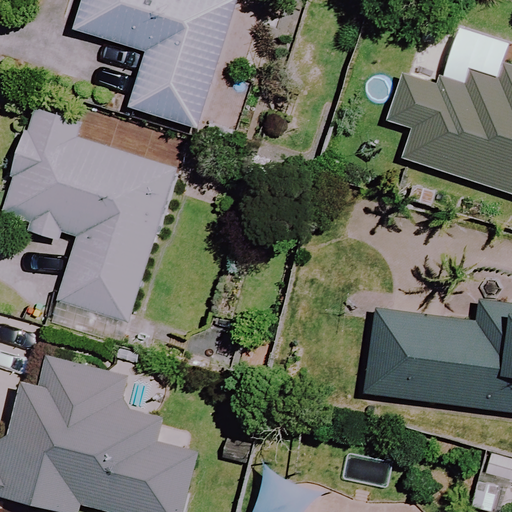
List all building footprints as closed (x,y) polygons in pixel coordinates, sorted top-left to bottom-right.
[(88,0),(80,31),(153,53),(136,109),(203,130),(242,1),(238,0),(88,0)] [(389,126),(415,134),(406,163),(511,195),(511,77),(483,69),(475,96),(406,74),(389,126)] [(80,127),(39,115),(6,222),(81,245),(62,305),(131,326),(178,175),(75,143),(80,127)] [(369,396),(511,414),(511,304),(384,288),(369,396)] [(131,380),(42,355),(15,452),(0,447),(0,503),(2,495),(63,511),(84,511),(86,506),(108,511),(190,511),(212,434),(123,409),(131,380)] [(511,511),(511,458),(495,452),(474,508),(484,511),(511,511)] [(249,511),(314,511),(319,492),(267,479),(262,498),(254,496),(249,511)]
